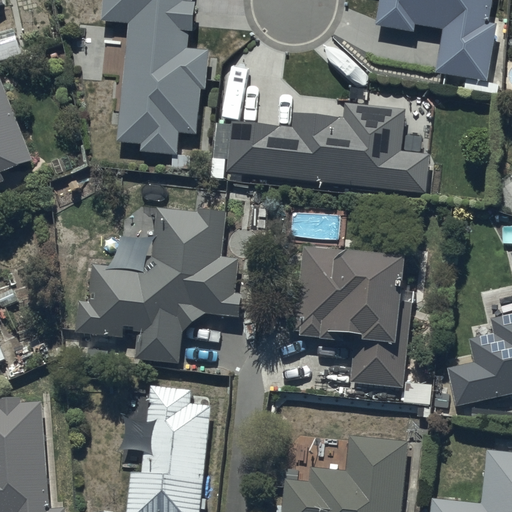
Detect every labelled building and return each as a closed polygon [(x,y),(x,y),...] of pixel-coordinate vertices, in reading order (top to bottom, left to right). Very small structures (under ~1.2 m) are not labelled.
[(193,160),(179,159),(181,140),(198,141),(202,96),(208,97),(212,57),(189,55),(191,40),(196,40),(199,10),(194,9),(195,0),(106,0),(104,27),(131,30),(120,148),(144,150),(144,159),(172,161),(171,171),(192,173),(193,160)] [(491,30),(496,0),(383,0),(378,31),(416,38),(417,30),(445,35),(437,79),(490,89),(501,32),(491,30)] [(230,163),(229,177),(428,199),(432,161),(404,157),(408,115),(346,110),(344,125),(296,121),(295,133),(234,128),(234,130),(220,129),(217,162),(230,163)] [(0,194),(31,181),(16,143),(13,145),(0,112),(0,194)] [(228,218),(159,214),(154,264),(138,277),(119,275),(120,270),(103,269),(103,272),(94,271),(91,306),(81,306),(79,341),(126,345),(127,336),(139,337),(137,364),(182,368),(184,339),(208,321),(242,324),(244,300),(239,299),(242,265),(224,263),(228,218)] [(353,257),(306,253),(298,337),(303,338),(302,342),(324,344),(324,346),(357,349),(353,387),(406,392),(410,358),(402,357),(410,270),(352,264),(353,257)] [(511,325),(492,331),(495,344),(471,350),(476,373),(453,379),(462,416),(511,404),(511,325)] [(434,389),(408,387),(406,409),(419,410),(418,421),(431,422),(434,389)] [(123,457),(146,459),(145,480),(132,479),(130,511),(202,511),(214,412),(194,410),(195,396),(152,392),(149,428),(125,426),(123,457)] [(0,511),(52,511),(45,408),(23,409),(23,403),(0,404),(0,511)] [(404,511),(410,449),(351,443),(349,477),(312,473),(310,487),(287,485),(284,511),(404,511)] [(483,509),(433,505),(432,511),(511,511),(511,458),(488,456),(483,509)]
